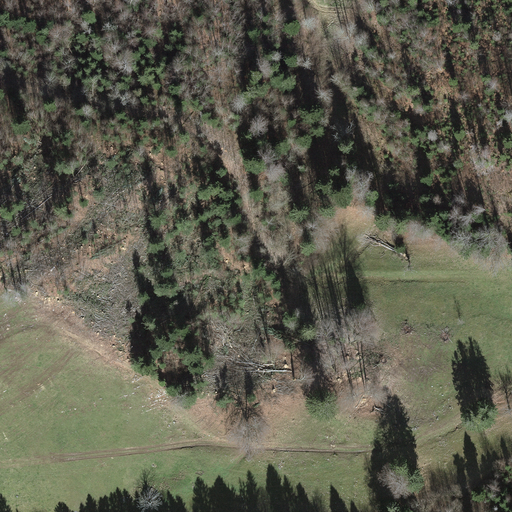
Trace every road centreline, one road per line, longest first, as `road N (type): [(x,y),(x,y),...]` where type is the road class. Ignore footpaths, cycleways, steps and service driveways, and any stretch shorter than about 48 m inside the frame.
road 1 (track): [(311,0),(319,7),(339,112),(379,186),(374,223),(337,264),(314,276),(511,276)]
road 2 (track): [(0,79),(160,115),(197,132),(243,185),(266,258),(280,271),(314,276)]
